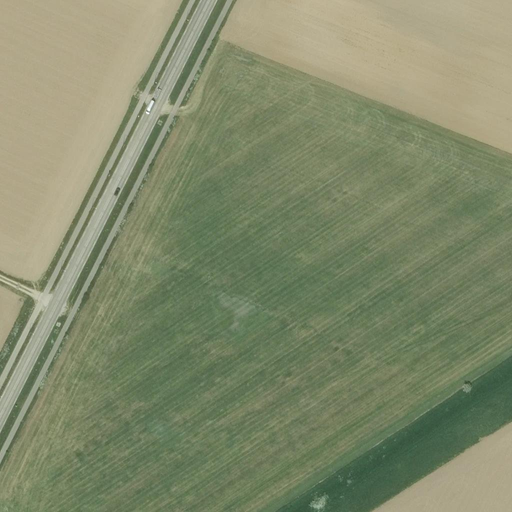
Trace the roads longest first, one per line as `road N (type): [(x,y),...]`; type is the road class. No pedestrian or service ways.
road 1 (secondary): [(0,415),(208,0)]
road 2 (track): [(511,182),(321,101),(196,123),(129,90)]
